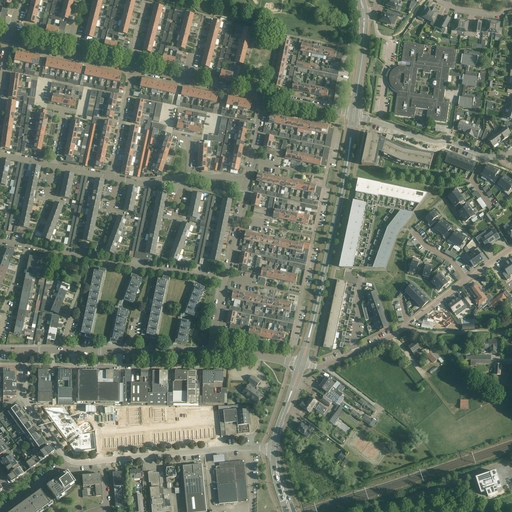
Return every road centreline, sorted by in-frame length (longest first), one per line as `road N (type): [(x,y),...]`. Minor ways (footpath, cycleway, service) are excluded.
road 1 (residential): [(0,242),(226,278)]
road 2 (tertiary): [(301,363),(346,168)]
road 3 (residential): [(102,460),(275,450)]
road 4 (residential): [(356,115),(484,155)]
road 5 (residential): [(24,350),(25,403),(69,461)]
road 6 (residential): [(287,361),(312,243)]
